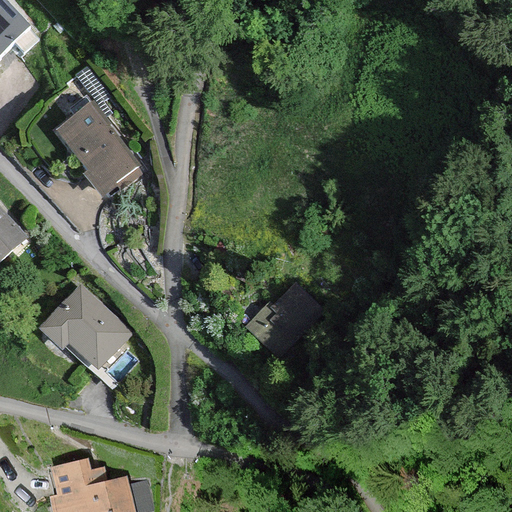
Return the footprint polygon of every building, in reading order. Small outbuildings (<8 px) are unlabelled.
[(3,0),(0,0),(0,60),(32,31),(3,0)] [(99,108),(66,132),(114,197),(147,173),(99,108)] [(37,237),(0,199),(0,263),(5,268),(37,237)] [(141,333),(87,286),(48,330),(73,353),(78,346),(107,371),(141,333)] [(266,296),(243,322),(291,364),(332,316),(299,288),(281,309),(266,296)] [(92,456),(56,465),(63,494),(56,495),(59,511),(138,511),(129,474),(99,481),(92,456)]
